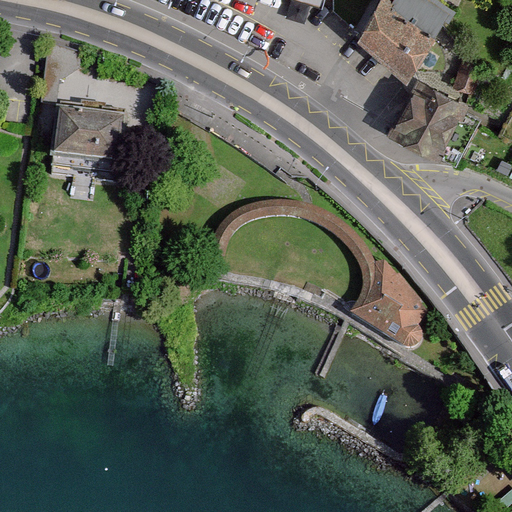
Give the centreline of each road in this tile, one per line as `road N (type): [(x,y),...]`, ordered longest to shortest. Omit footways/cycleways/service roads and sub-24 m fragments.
road 1 (primary): [(33,0),(106,20),(242,85),(320,138),(405,214)]
road 2 (primary): [(405,214),(511,343)]
road 3 (residential): [(405,214),(450,183),(511,202)]
